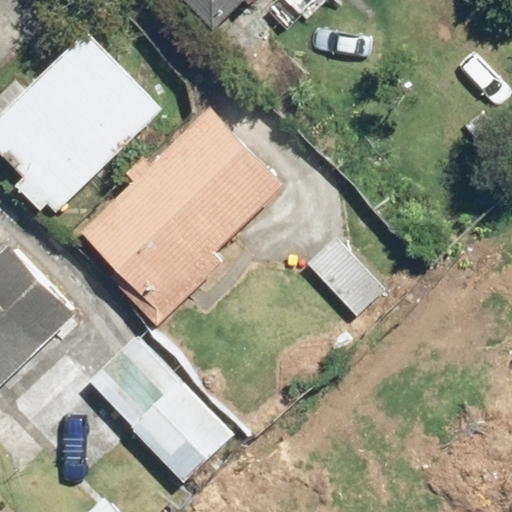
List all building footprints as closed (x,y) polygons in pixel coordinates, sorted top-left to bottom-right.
[(197,0),(220,26),(249,0),(197,0)] [(0,122),(0,127),(66,202),(174,107),(106,30),(0,122)] [(313,198),(225,100),(88,221),(175,320),(313,198)] [(0,382),(88,305),(3,210),(0,212),(0,382)] [(346,224),(309,262),(370,321),(407,283),(346,224)] [(86,393),(50,426),(92,472),(128,440),(86,393)]
